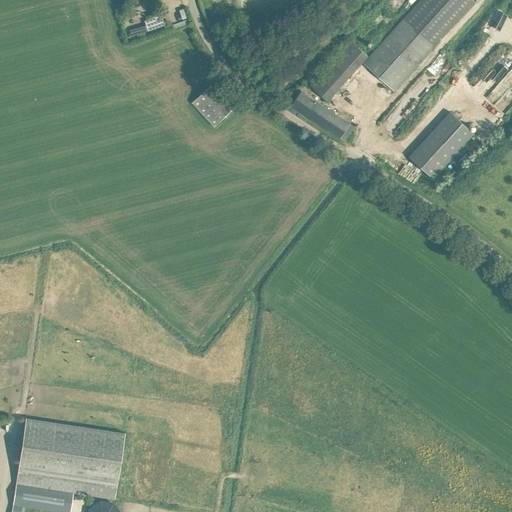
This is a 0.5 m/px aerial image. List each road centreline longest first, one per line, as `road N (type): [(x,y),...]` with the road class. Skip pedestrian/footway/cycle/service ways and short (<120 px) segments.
road 1 (unclassified): [(511,262),(416,188),(244,82),(203,33),(191,0)]
road 2 (track): [(484,0),(348,150)]
